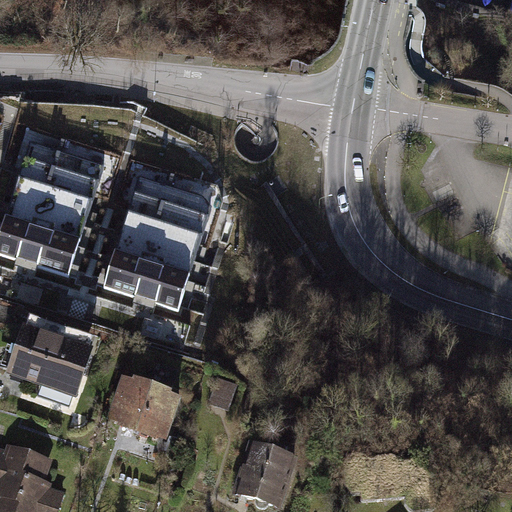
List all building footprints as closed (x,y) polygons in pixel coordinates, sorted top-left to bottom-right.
[(105,167),(30,143),(0,237),(0,256),(69,278),(105,167)] [(204,198),(140,178),(105,289),(179,313),(213,209),(204,198)] [(268,183),(249,195),(310,288),(328,276),(268,183)] [(91,349),(26,327),(10,376),(75,398),(91,349)] [(125,380),(111,420),(163,438),(177,398),(125,380)] [(253,448),(238,496),(278,509),(294,461),(253,448)] [(10,456),(2,453),(0,459),(0,484),(6,486),(0,502),(0,511),(58,511),(63,497),(45,491),(47,486),(40,484),(48,461),(12,449),(10,456)]
